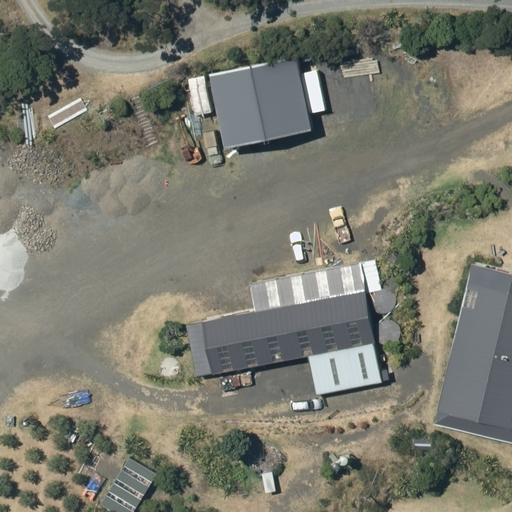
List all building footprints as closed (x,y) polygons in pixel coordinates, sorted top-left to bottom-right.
[(432,39),(405,50),(414,73),(441,61),(432,39)] [(290,59),(210,79),(216,102),(234,98),(257,92),(296,82),(290,59)] [(306,110),(323,105),(312,67),(295,72),(306,110)] [(234,98),(216,102),(227,145),(245,140),(234,98)] [(371,341),(357,262),(249,283),(253,308),(201,318),(211,371),(371,341)] [(511,291),(467,280),(436,409),(511,427),(511,291)] [(396,284),(368,291),(381,348),(409,342),(396,284)] [(294,377),(291,360),(256,366),(259,383),(294,377)]
